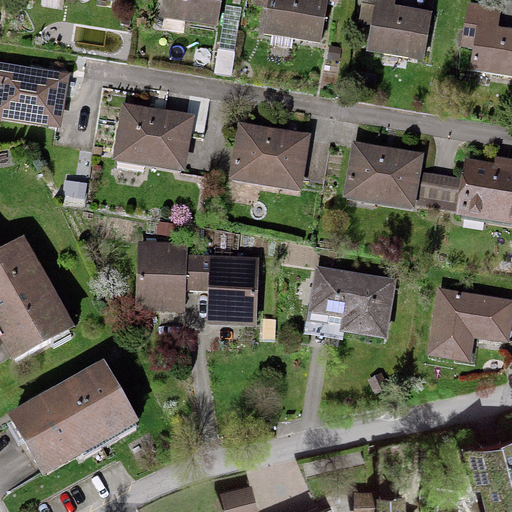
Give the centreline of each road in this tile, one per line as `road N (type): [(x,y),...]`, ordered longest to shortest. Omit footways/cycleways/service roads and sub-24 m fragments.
road 1 (residential): [(511,138),(94,69)]
road 2 (residential): [(113,511),(214,465),(511,398)]
